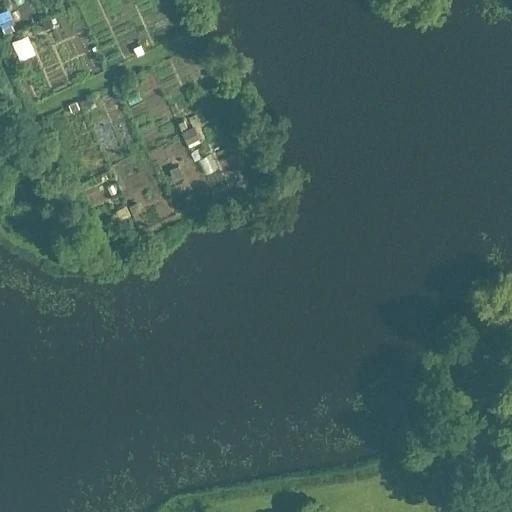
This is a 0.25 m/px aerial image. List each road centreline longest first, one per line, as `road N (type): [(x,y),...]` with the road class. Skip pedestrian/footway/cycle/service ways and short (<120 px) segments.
road 1 (track): [(173,0),(255,172)]
road 2 (track): [(193,43),(34,112)]
